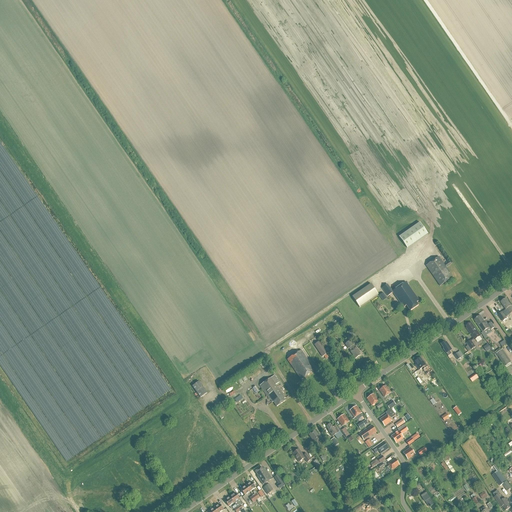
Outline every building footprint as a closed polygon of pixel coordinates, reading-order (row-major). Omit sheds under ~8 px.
[(419,222),(397,235),(405,247),(426,234),(419,222)] [(449,262),(444,265),(439,257),(426,266),(440,286),(452,278),(448,273),(449,273),(446,269),(447,269),(446,268),(451,264),(449,262)] [(404,307),(406,306),(410,312),(411,311),(417,307),(418,306),(416,303),(419,301),(406,282),(392,292),(387,285),(382,289),(388,297),(393,293),(401,305),(402,304),(404,307)] [(352,298),(360,309),(378,295),(371,285),(352,298)] [(506,299),(501,303),(506,310),(507,309),(510,314),(511,313),(511,307),(511,306),(511,307),(506,299)] [(498,316),(503,323),(508,319),(503,312),(498,316)] [(486,323),(485,323),(480,316),(474,320),(483,333),(489,328),(491,330),(494,328),(491,323),(488,325),(486,323)] [(467,328),(466,328),(475,340),(480,336),(471,323),(466,326),(467,328)] [(351,352),(355,359),(360,356),(358,352),(359,351),(357,348),(355,349),(350,341),(346,344),(349,349),(351,351),(351,352)] [(467,344),(471,350),(476,347),(471,341),(467,344)] [(314,345),(323,357),(328,354),(320,342),(314,345)] [(443,350),(446,354),(448,357),(451,354),(449,352),(452,350),(446,342),(445,343),(444,342),(441,344),(444,349),(443,350)] [(511,367),(510,364),(511,363),(503,350),(496,354),(505,367),(507,366),(509,370),(511,368),(511,367)] [(287,360),(301,380),(315,371),(301,351),(287,360)] [(416,365),(415,366),(419,371),(425,366),(420,358),(414,362),(416,365)] [(427,366),(421,369),(424,374),(430,371),(427,366)] [(470,379),(473,383),(479,378),(476,374),(470,379)] [(279,383),(274,376),(260,386),(270,400),(272,403),(273,402),(277,407),(285,401),(284,399),(285,398),(276,385),(279,383)] [(199,382),(192,387),(200,398),(207,394),(199,382)] [(379,390),(384,398),(391,393),(386,386),(379,390)] [(373,394),(367,399),(372,406),(378,402),(373,394)] [(392,401),(386,405),(389,410),(396,405),(392,401)] [(356,406),(350,411),(355,418),(361,414),(356,406)] [(380,420),(384,427),(392,422),(390,420),(395,416),(391,409),(385,413),(387,415),(380,420)] [(344,415),(337,420),(342,427),(349,422),(344,415)] [(395,425),(397,428),(405,423),(402,420),(395,425)] [(337,434),(333,428),(330,424),(326,427),(329,431),(328,431),(332,437),(337,434)] [(391,437),(396,444),(403,438),(401,435),(408,431),(404,425),(397,430),(398,431),(391,437)] [(369,437),(376,432),(372,426),(359,434),(364,441),(369,437)] [(319,435),(318,436),(315,431),(309,435),(312,440),(311,441),(315,446),(322,440),(319,435)] [(417,434),(411,438),(406,442),(409,446),(414,442),(420,438),(417,434)] [(369,440),(362,445),(366,451),(373,446),(369,440)] [(378,451),(381,454),(388,449),(383,442),(372,450),(375,454),(378,451)] [(403,453),(408,460),(415,455),(410,448),(403,453)] [(424,448),(417,453),(419,457),(426,452),(424,448)] [(303,456),(299,450),(293,454),(299,463),(304,459),(307,463),(311,460),(306,454),(303,456)] [(377,459),(378,459),(371,464),(373,468),(380,463),(381,464),(386,460),(382,455),(377,459)] [(388,464),(392,471),(399,466),(395,459),(388,464)] [(507,482),(496,465),(489,470),(500,487),(503,485),(507,491),(511,488),(507,482)] [(263,470),(262,468),(255,472),(258,477),(263,485),(272,479),(264,469),(263,470)] [(246,486),(250,492),(256,488),(252,482),(246,486)] [(430,482),(425,486),(429,492),(434,488),(430,482)] [(269,484),(262,488),(267,494),(273,490),(269,484)] [(241,490),(245,496),(250,492),(246,486),(241,490)] [(479,497),(482,502),(487,498),(484,493),(479,497)] [(236,494),(230,497),(234,503),(237,507),(240,504),(241,506),(243,504),(240,499),(236,494)] [(502,507),(503,506),(506,511),(511,508),(507,503),(508,503),(505,499),(502,501),(498,496),(495,498),(497,501),(498,501),(500,503),(499,503),(502,507)] [(230,497),(225,501),(229,507),(234,503),(230,497)]
